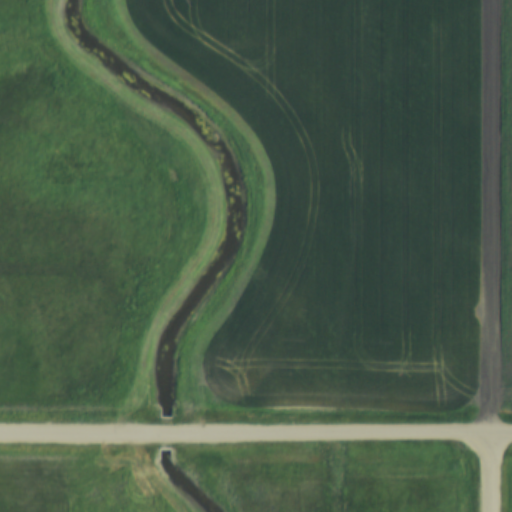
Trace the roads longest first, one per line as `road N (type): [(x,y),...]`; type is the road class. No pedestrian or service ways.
road 1 (residential): [(0,440),(511,441)]
road 2 (track): [(494,442),(491,0)]
